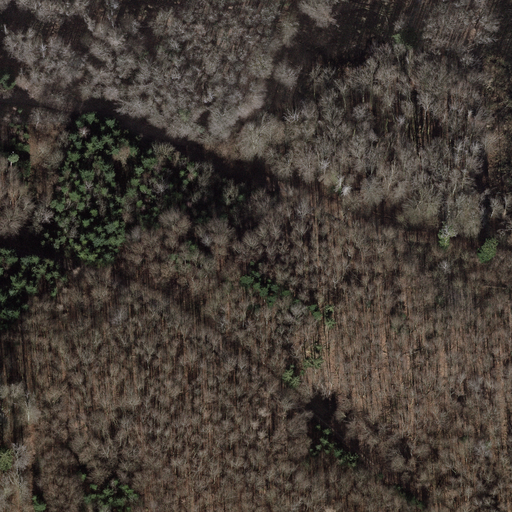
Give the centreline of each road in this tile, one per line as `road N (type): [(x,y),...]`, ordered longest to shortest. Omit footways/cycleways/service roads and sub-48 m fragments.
road 1 (track): [(0,99),(97,117),(389,235),(511,256)]
road 2 (track): [(0,248),(132,288),(292,396),(358,455),(442,511)]
road 3 (track): [(17,0),(78,16),(149,16),(219,36),(311,8),(374,0)]
